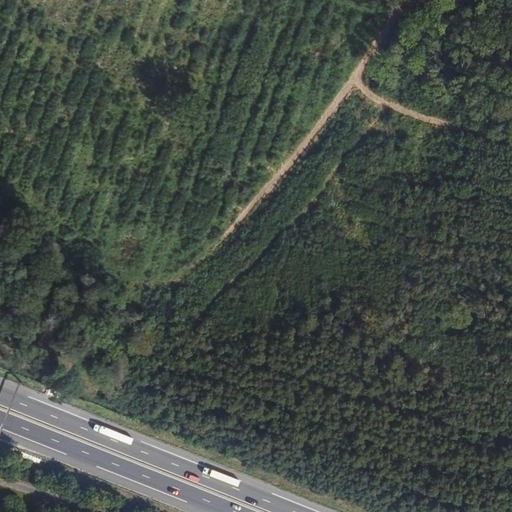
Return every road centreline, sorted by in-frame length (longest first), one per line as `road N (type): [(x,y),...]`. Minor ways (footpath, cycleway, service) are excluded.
road 1 (motorway): [(299,511),(0,392)]
road 2 (motorway): [(0,418),(235,511)]
